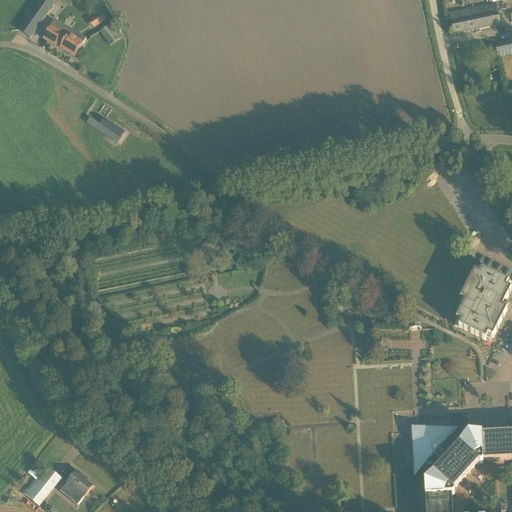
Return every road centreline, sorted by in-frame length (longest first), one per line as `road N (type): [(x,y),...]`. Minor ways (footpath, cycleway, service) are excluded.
road 1 (unclassified): [(180,511),(61,417),(0,303)]
road 2 (unclassified): [(239,184),(68,70),(0,43)]
road 3 (unclassified): [(0,219),(63,221),(239,184)]
road 4 (unclassified): [(239,184),(467,137)]
road 5 (unclassified): [(467,137),(432,0)]
